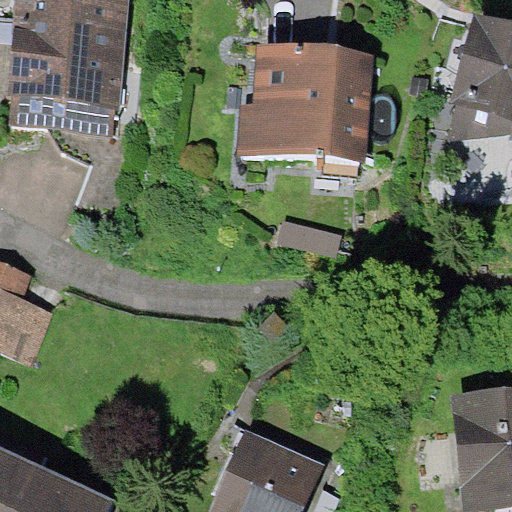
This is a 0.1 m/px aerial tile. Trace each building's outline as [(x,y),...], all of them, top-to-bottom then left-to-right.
[(15,0),(14,17),(127,28),(129,0),(15,0)] [(511,23),(473,11),(449,102),(456,105),(448,140),(511,132),(511,131),(511,23)] [(127,28),(14,17),(7,93),(15,94),(12,124),(63,129),(115,134),(117,108),(121,108),(127,28)] [(304,46),(257,43),(254,105),(243,104),(240,155),(367,162),(373,50),(304,46)] [(32,275),(0,262),(0,354),(1,352),(32,364),(53,312),(22,300),(32,275)] [(511,390),(453,396),(463,511),(511,507),(511,390)] [(304,511),(325,464),(243,429),(206,511),(304,511)] [(108,511),(114,500),(0,447),(0,511),(108,511)]
